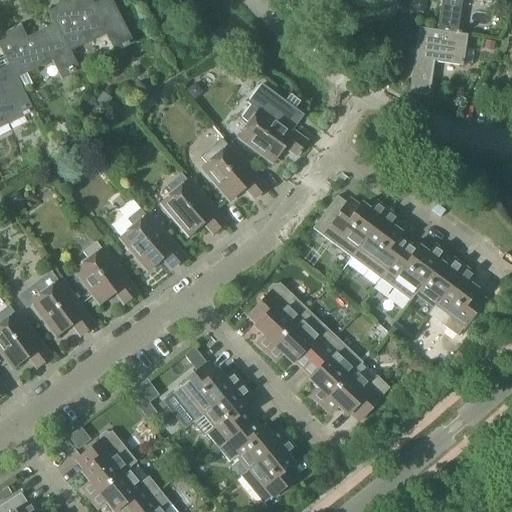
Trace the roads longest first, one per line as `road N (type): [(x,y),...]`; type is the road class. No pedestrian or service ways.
road 1 (residential): [(22,423),(197,298)]
road 2 (residential): [(351,511),(511,373)]
road 3 (residential): [(197,298),(330,452)]
road 4 (residential): [(496,269),(332,150)]
road 5 (residential): [(197,298),(332,150)]
road 6 (residential): [(511,146),(429,127),(368,96)]
road 7 (residential): [(368,96),(250,0)]
